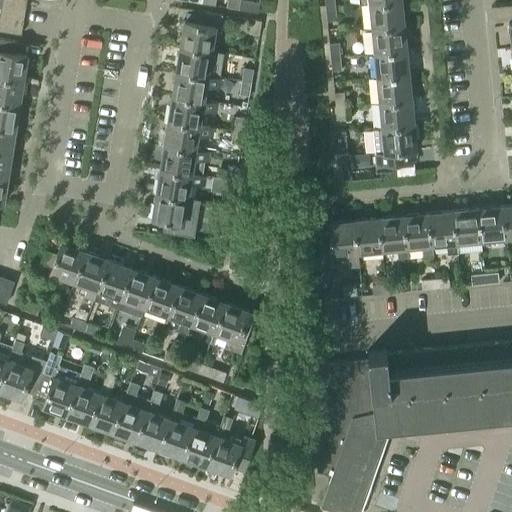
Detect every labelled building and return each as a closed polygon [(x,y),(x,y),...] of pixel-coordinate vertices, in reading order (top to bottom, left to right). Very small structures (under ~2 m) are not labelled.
[(25,10),(26,0),(1,0),(1,6),(25,10)] [(260,2),(252,1),(246,0),(237,0),(237,9),(258,12),(260,2)] [(324,0),(325,8),(335,7),(334,0),(324,0)] [(373,28),(404,25),(401,0),(370,4),(373,28)] [(0,18),(23,22),(25,10),(1,6),(1,7),(0,11),(0,18)] [(335,7),(325,8),(327,21),(336,20),(335,7)] [(183,20),(179,44),(211,49),(214,27),(219,27),(222,14),(198,10),(196,22),(183,20)] [(0,30),(21,34),(23,22),(0,18),(0,30)] [(261,20),(251,19),(249,32),(259,34),(261,20)] [(376,53),(406,50),(404,25),(373,28),(376,53)] [(0,75),(23,79),(27,54),(14,52),(16,41),(0,38),(0,75)] [(330,58),(340,57),(339,43),(329,44),(330,58)] [(179,44),(175,69),(207,74),(211,49),(179,44)] [(378,78),(409,75),(406,50),(376,53),(378,78)] [(340,57),(330,58),(332,71),(341,70),(340,57)] [(241,79),(251,81),(253,69),(243,67),(241,79)] [(175,69),(171,94),(203,99),(205,85),(216,87),(220,87),(222,76),(218,76),(207,74),(175,69)] [(0,100),(19,103),(23,79),(0,75),(0,100)] [(381,103),(412,100),(409,75),(378,78),(381,103)] [(249,95),(251,81),(241,79),(239,94),(249,95)] [(336,108),(345,107),(344,92),(334,93),(336,108)] [(171,94),(167,119),(199,124),(199,123),(201,109),(212,111),(217,111),(218,101),(214,100),(203,99),(171,94)] [(0,100),(0,126),(15,128),(19,103),(0,100)] [(383,128),(414,125),(412,100),(381,103),(383,126),(383,128)] [(345,107),(336,108),(337,120),(346,119),(345,107)] [(233,128),(243,130),(245,118),(235,116),(233,128)] [(167,119),(164,143),(195,148),(197,134),(208,135),(213,136),(215,125),(210,125),(199,123),(199,124),(167,119)] [(377,165),(405,162),(415,161),(414,150),(417,149),(414,125),(383,128),(383,126),(373,127),(377,165)] [(0,151),(11,153),(15,128),(0,126),(0,151)] [(241,144),(243,130),(233,128),(231,143),(241,144)] [(164,143),(160,168),(191,173),(191,172),(202,174),(204,160),(209,161),(210,150),(206,149),(195,148),(164,143)] [(0,176),(7,178),(11,153),(0,151),(0,176)] [(340,155),(342,169),(343,176),(352,175),(351,168),(350,154),(340,155)] [(225,177),(235,179),(237,167),(227,165),(225,177)] [(160,168),(156,193),(187,198),(189,182),(200,184),(202,174),(191,172),(191,173),(160,168)] [(233,193),(235,179),(225,177),(223,191),(233,193)] [(156,193),(152,218),(164,220),(162,231),(185,235),(187,222),(183,222),(187,198),(156,193)] [(219,202),(213,240),(215,240),(225,242),(228,228),(231,204),(219,202)] [(511,235),(511,204),(502,205),(505,236),(511,235)] [(481,239),(505,236),(502,205),(477,207),(481,239)] [(456,241),(457,241),(481,239),(477,207),(453,210),(456,241)] [(458,253),(457,241),(456,241),(453,210),(428,213),(431,244),(432,244),(446,242),(447,254),(458,253)] [(433,255),(432,244),(431,244),(428,213),(403,215),(406,246),(408,246),(422,245),(423,256),(433,255)] [(409,258),(408,246),(406,246),(403,215),(378,217),(382,249),(397,247),(399,259),(409,258)] [(357,252),(358,251),(382,249),(378,217),(354,220),(357,252)] [(359,263),(358,251),(357,252),(354,220),(329,222),(330,233),(317,234),(322,276),(324,300),(336,298),(332,254),(348,252),(349,264),(359,263)] [(44,249),(36,272),(48,276),(50,271),(73,280),(83,250),(60,242),(56,253),(44,249)] [(83,250),(73,280),(87,285),(83,296),(93,299),(97,288),(96,288),(107,259),(83,250)] [(97,288),(93,299),(115,307),(119,297),(120,297),(130,267),(107,259),(96,288),(97,288)] [(119,297),(115,307),(139,316),(143,305),(154,276),(130,267),(120,297),(119,297)] [(484,273),(485,284),(499,282),(498,272),(484,273)] [(472,285),(485,284),(484,273),(471,275),(472,285)] [(154,276),(143,305),(167,314),(177,284),(154,276)] [(312,301),(324,300),(322,276),(309,277),(312,301)] [(3,277),(0,284),(0,300),(6,303),(14,281),(3,277)] [(436,278),(437,288),(449,287),(448,277),(436,278)] [(423,290),(437,288),(436,278),(422,280),(423,290)] [(385,283),(386,294),(400,292),(399,282),(385,283)] [(373,295),(386,294),(385,283),(372,285),(373,295)] [(177,284),(167,314),(180,319),(176,329),(185,333),(189,322),(190,323),(201,293),(177,284)] [(201,293),(190,323),(203,327),(200,338),(209,341),(213,331),(214,331),(225,301),(201,293)] [(23,310),(36,314),(40,305),(27,301),(23,310)] [(225,301),(214,331),(227,336),(223,346),(239,352),(253,313),(247,311),(248,310),(225,301)] [(81,331),(85,322),(72,317),(69,326),(81,331)] [(85,322),(81,331),(95,336),(98,327),(85,322)] [(51,346),(63,350),(69,334),(57,329),(53,340),(51,346)] [(128,347),(131,338),(119,334),(116,343),(128,347)] [(131,338),(128,347),(141,352),(145,343),(131,338)] [(7,359),(0,378),(0,390),(20,397),(22,391),(33,395),(45,361),(20,352),(23,342),(14,339),(12,345),(6,359),(7,359)] [(511,407),(511,339),(386,352),(386,348),(367,350),(367,357),(306,363),(312,428),(375,422),(511,407)] [(0,378),(7,359),(6,359),(12,345),(0,341),(0,378)] [(166,350),(162,360),(174,364),(178,355),(168,351),(166,350)] [(45,361),(33,395),(44,399),(41,406),(65,414),(75,384),(80,371),(65,366),(58,364),(61,356),(59,355),(49,352),(46,361),(45,361)] [(178,355),(174,364),(198,373),(201,363),(178,355)] [(139,359),(135,368),(147,373),(151,364),(139,359)] [(201,363),(198,373),(223,382),(226,372),(201,363)] [(75,384),(65,414),(88,423),(99,393),(84,387),(91,367),(83,364),(80,371),(75,384)] [(99,393),(88,423),(111,431),(122,401),(121,401),(107,396),(114,375),(106,372),(99,393)] [(167,374),(159,372),(156,382),(164,385),(167,374)] [(190,382),(183,380),(180,389),(187,391),(190,382)] [(122,401),(111,431),(135,440),(146,409),(145,409),(148,398),(134,393),(137,384),(129,381),(121,401),(122,401)] [(146,409),(135,440),(158,448),(169,418),(168,417),(153,412),(161,392),(152,389),(148,398),(145,409),(146,409)] [(209,404),(213,393),(206,391),(202,401),(209,404)] [(169,418),(158,448),(182,456),(192,427),(192,426),(195,417),(182,412),(186,401),(184,401),(175,398),(168,417),(169,418)] [(192,427),(182,456),(205,465),(216,435),(215,435),(219,424),(204,419),(208,409),(199,406),(195,417),(192,426),(192,427)] [(216,435),(205,465),(229,473),(231,466),(243,471),(254,440),(241,436),(239,443),(224,438),(231,418),(222,415),(219,424),(215,435),(216,435)] [(339,506),(350,510),(377,433),(379,433),(379,431),(375,430),(375,422),(312,428),(317,470),(331,475),(320,505),(337,511),(339,506)] [(6,511),(29,511),(31,506),(11,499),(6,511)]
